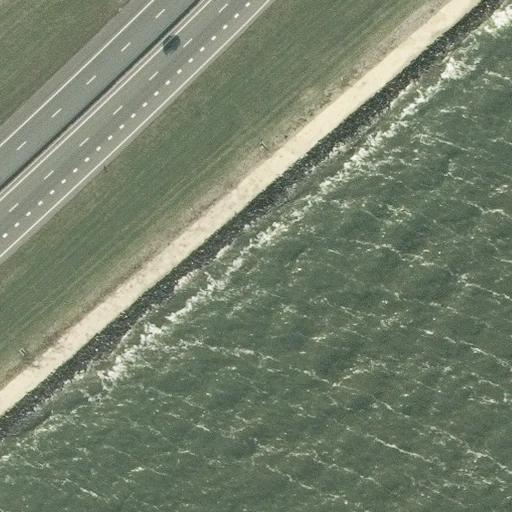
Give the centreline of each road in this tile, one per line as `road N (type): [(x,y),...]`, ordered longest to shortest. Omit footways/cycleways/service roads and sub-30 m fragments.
road 1 (motorway): [(0,231),(240,0)]
road 2 (motorway): [(172,0),(0,165)]
